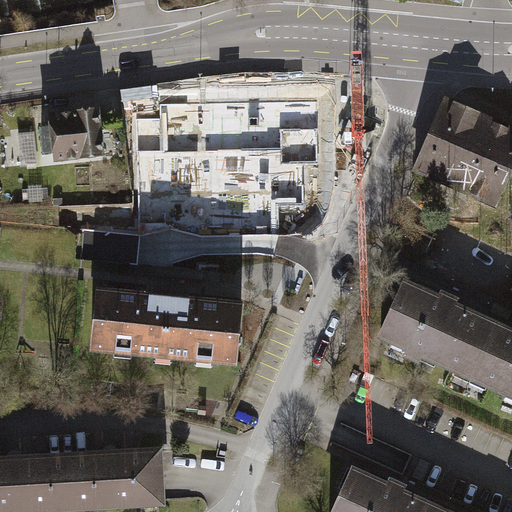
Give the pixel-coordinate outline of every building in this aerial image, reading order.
[(179,146),(191,146),(189,80),(161,81),(164,147),(147,147),(148,182),(180,181),(179,146)] [(449,188),(481,117),(438,98),(406,170),(449,188)] [(106,157),(100,108),(45,114),(50,163),(106,157)] [(491,207),(511,160),(511,130),(481,117),(449,188),(491,207)] [(8,164),(39,163),(37,129),(6,131),(8,164)] [(199,225),(199,182),(176,182),(176,203),(166,203),(165,225),(199,225)] [(424,263),(438,234),(398,215),(384,244),(424,263)] [(511,327),(407,282),(381,342),(511,399),(511,327)] [(236,363),(242,297),(98,283),(92,348),(236,363)] [(0,511),(37,511),(177,505),(172,444),(5,452),(5,445),(0,444),(0,511)] [(458,511),(352,466),(331,511),(458,511)]
